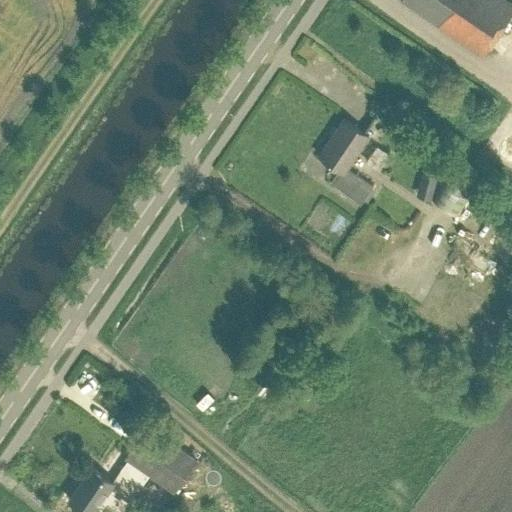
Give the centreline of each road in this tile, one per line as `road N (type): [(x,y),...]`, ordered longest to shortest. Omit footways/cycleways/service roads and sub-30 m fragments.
road 1 (secondary): [(0,422),(290,0)]
road 2 (track): [(0,213),(147,0)]
